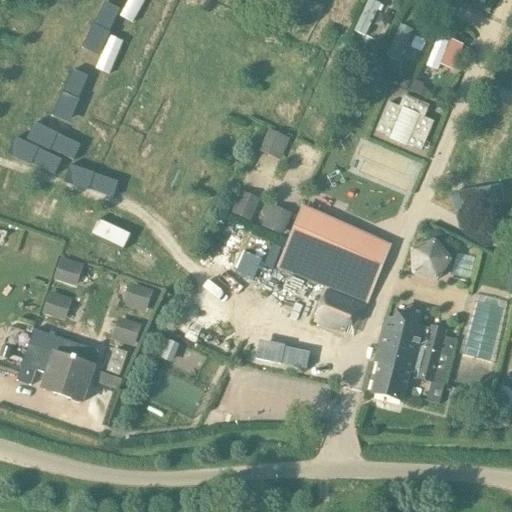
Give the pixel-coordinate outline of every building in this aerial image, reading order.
[(379,41),(394,5),(381,0),(368,0),(355,31),(379,41)] [(401,60),(414,28),(400,23),(387,55),(401,60)] [(305,26),(297,47),(313,53),(321,32),(305,26)] [(74,44),(90,49),(95,35),(79,29),(74,44)] [(440,35),(427,65),(439,70),(442,64),(457,70),(467,46),(440,35)] [(0,44),(0,69),(5,72),(15,53),(0,44)] [(105,66),(123,71),(128,51),(110,47),(105,66)] [(88,97),(104,104),(110,90),(95,83),(88,97)] [(406,151),(431,105),(407,92),(400,105),(390,100),(373,133),(406,151)] [(275,123),(288,128),(299,101),(287,96),(275,123)] [(301,133),(321,142),(331,121),(311,112),(301,133)] [(511,119),(499,151),(511,156),(511,119)] [(38,121),(31,138),(46,145),(54,128),(38,121)] [(260,150),(282,159),(291,138),(270,128),(260,150)] [(66,138),(62,157),(80,161),(85,143),(66,138)] [(291,167),(313,176),(323,152),(301,143),(291,167)] [(478,197),(494,204),(507,172),(465,155),(458,174),(483,184),(478,197)] [(206,159),(198,177),(215,184),(223,166),(206,159)] [(230,212),(252,221),(262,198),(240,188),(230,212)] [(199,228),(210,204),(199,199),(189,223),(199,228)] [(283,235),(293,212),(271,204),(262,226),(283,235)] [(56,231),(75,240),(84,220),(65,212),(56,231)] [(0,225),(0,261),(2,263),(15,232),(0,225)] [(27,235),(24,253),(46,257),(49,239),(27,235)] [(413,251),(414,274),(436,279),(449,260),(434,243),(413,251)] [(141,245),(132,267),(152,275),(161,254),(141,245)] [(54,279),(78,287),(85,264),(62,257),(54,279)] [(131,282),(123,305),(146,313),(155,290),(131,282)] [(36,307),(41,290),(22,286),(18,302),(36,307)] [(50,291),(43,313),(67,320),(74,298),(50,291)] [(315,323),(345,334),(355,303),(326,292),(315,323)] [(135,347),(143,324),(119,316),(112,340),(135,347)] [(410,372),(415,374),(416,368),(422,369),(419,379),(433,383),(445,337),(425,332),(426,328),(386,318),(375,363),(379,364),(372,394),(403,401),(410,372)] [(0,328),(0,361),(9,363),(17,333),(0,328)] [(171,364),(179,345),(163,339),(155,357),(171,364)] [(29,345),(21,368),(17,381),(31,386),(36,371),(48,375),(43,390),(82,403),(94,367),(29,345)] [(126,354),(115,351),(107,372),(119,376),(126,354)]
